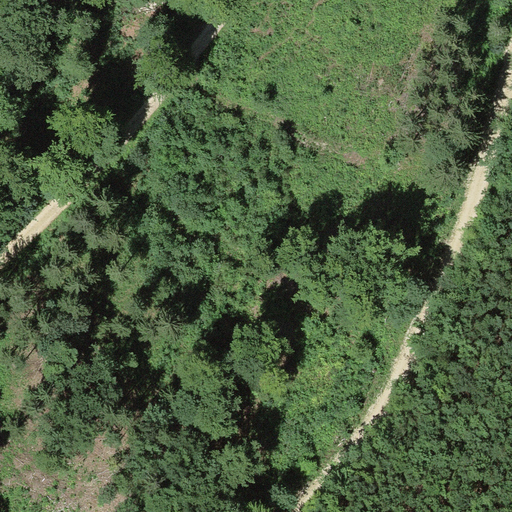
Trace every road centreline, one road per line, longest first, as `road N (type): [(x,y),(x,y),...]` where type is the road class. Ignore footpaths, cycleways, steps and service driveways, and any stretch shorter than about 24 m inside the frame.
road 1 (track): [(511,78),(433,299),(387,391),(295,511)]
road 2 (track): [(232,0),(94,169),(0,255)]
